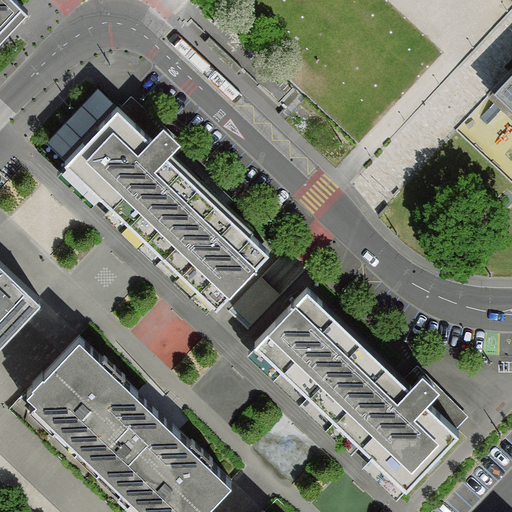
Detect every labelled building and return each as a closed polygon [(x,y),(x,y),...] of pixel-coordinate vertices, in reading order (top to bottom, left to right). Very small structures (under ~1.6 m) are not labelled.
[(19,0),(0,0),(0,27),(17,10),(23,4),(19,0)] [(511,76),(495,95),(511,112),(511,76)] [(217,303),(269,247),(171,154),(182,142),(131,93),(119,105),(112,98),(59,154),(217,303)] [(0,336),(39,296),(0,259),(0,336)] [(306,278),(253,335),(409,483),(460,430),(457,427),(469,414),(418,364),(406,375),(306,278)] [(79,335),(19,398),(139,511),(200,511),(231,479),(79,335)]
